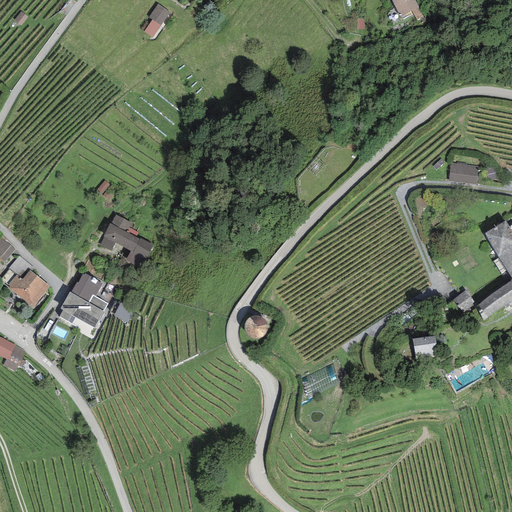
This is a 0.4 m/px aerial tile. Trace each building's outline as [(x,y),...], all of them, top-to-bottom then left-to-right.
[(392,0),(393,1),(392,2),(401,18),(412,12),(416,21),(423,17),(418,9),(419,8),(414,0),(392,0)] [(159,5),(149,19),(153,21),(144,33),(155,40),(173,15),(159,5)] [(482,169),(451,164),(449,182),(479,186),(482,169)] [(131,224),(116,216),(111,225),(110,225),(99,245),(111,252),(115,244),(130,252),(125,261),(141,269),(153,246),(140,239),(139,240),(126,233),(131,224)] [(511,234),(505,223),(484,236),(511,278),(511,283),(474,307),(483,321),(511,302),(511,234)] [(0,258),(5,263),(16,252),(3,239),(0,242),(0,258)] [(50,287),(30,272),(23,281),(16,276),(7,288),(33,308),(50,287)] [(102,284),(85,274),(83,277),(82,276),(77,284),(76,283),(61,310),(95,330),(104,314),(102,313),(108,304),(95,297),(102,284)] [(267,325),(265,322),(263,319),(259,318),(255,317),(251,318),(248,320),(246,323),(245,327),(245,331),(246,334),(248,337),(252,340),(255,340),(259,340),(263,339),(265,336),(267,333),(268,329),(267,325)] [(432,334),(414,335),(416,355),(434,354),(432,334)] [(0,356),(7,359),(4,368),(19,373),(24,361),(22,361),(27,349),(0,339),(0,356)] [(332,364),(303,378),(307,398),(340,382),(332,364)]
